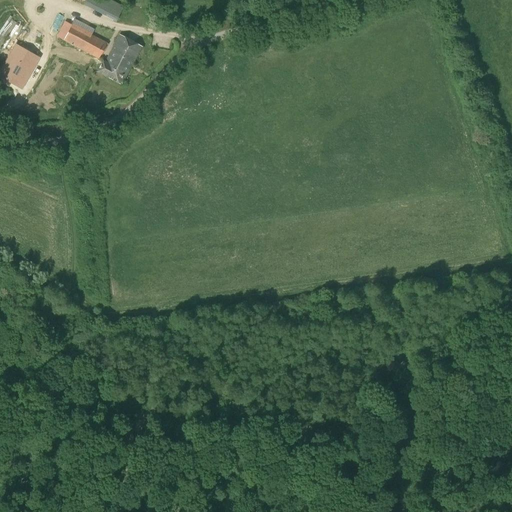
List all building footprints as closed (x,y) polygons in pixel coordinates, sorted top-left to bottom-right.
[(116,21),(124,7),(110,0),(86,0),(84,5),(116,21)] [(98,59),(107,43),(72,24),(63,40),(98,59)] [(121,84),(142,46),(119,34),(105,62),(103,61),(97,71),(121,84)] [(20,86),(36,58),(17,47),(1,75),(20,86)] [(12,123),(23,124),(24,115),(13,115),(12,123)]
